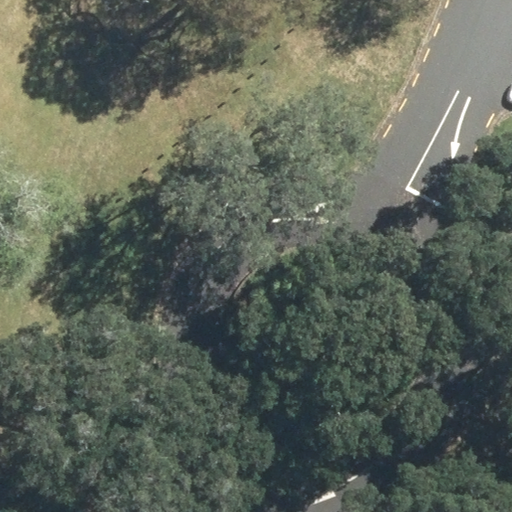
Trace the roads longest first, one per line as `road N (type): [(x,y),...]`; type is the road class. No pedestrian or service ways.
road 1 (unclassified): [(231,511),(195,436),(195,355),(211,286),(245,238),(267,224),(330,217),(387,229)]
road 2 (unclassified): [(387,229),(433,267),(446,291),(460,348),(454,377),(422,437),(397,463),(319,511)]
road 3 (unclassified): [(387,229),(494,0)]
